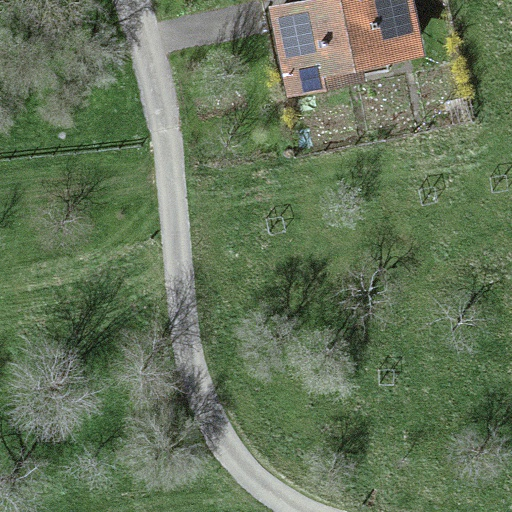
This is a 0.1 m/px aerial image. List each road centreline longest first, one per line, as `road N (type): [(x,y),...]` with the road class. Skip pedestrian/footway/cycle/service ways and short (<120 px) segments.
road 1 (track): [(311,511),(262,486),(219,439),(188,358),(164,144)]
road 2 (residential): [(127,0),(164,144)]
